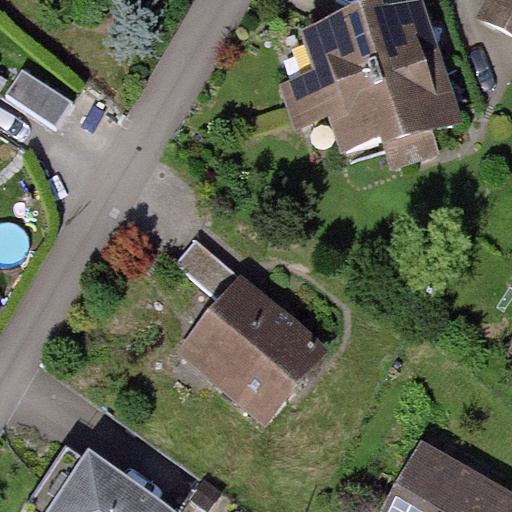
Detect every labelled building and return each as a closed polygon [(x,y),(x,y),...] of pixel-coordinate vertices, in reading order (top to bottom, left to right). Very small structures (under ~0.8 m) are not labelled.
[(511,0),(490,0),(476,30),(511,48),(511,0)] [(429,16),(359,37),(398,168),(468,147),(429,16)] [(359,37),(289,57),(328,188),(398,168),(359,37)] [(318,358),(247,296),(251,292),(197,245),(177,268),(231,316),(211,340),(234,360),(215,382),(261,423),(318,358)] [(144,511),(67,457),(27,511),(144,511)] [(398,511),(511,511),(511,504),(429,458),(398,511)]
